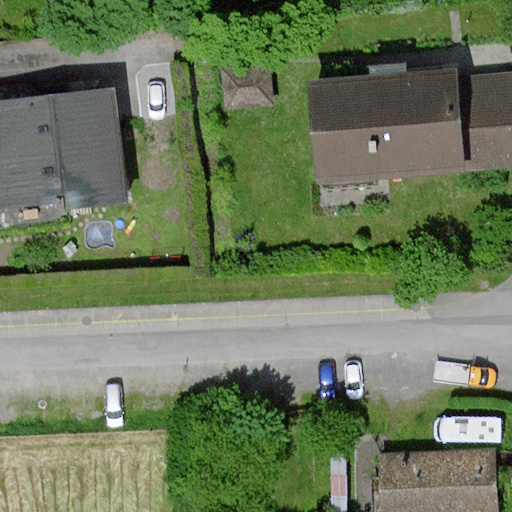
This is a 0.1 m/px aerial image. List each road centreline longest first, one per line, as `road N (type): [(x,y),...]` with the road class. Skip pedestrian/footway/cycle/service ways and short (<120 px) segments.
road 1 (residential): [(0,351),(478,332)]
road 2 (track): [(298,339),(307,511)]
